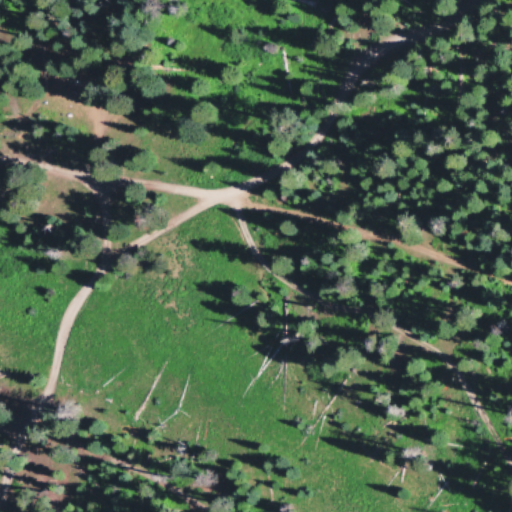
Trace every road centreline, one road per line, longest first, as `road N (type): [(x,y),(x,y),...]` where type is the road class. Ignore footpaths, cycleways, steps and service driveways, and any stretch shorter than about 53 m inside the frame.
road 1 (residential): [(462,0),(441,20),(370,46),(298,151),(242,188),(222,194),(0,165)]
road 2 (track): [(230,192),(270,265),(307,299),(447,351),(511,447)]
road 3 (residential): [(222,194),(136,237),(74,303),(0,478)]
road 4 (track): [(511,224),(448,169),(370,46)]
